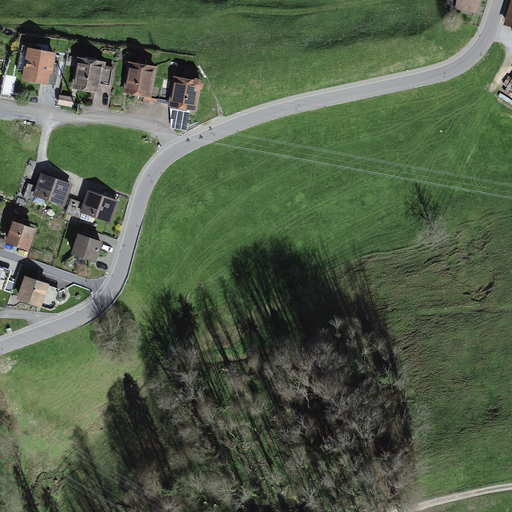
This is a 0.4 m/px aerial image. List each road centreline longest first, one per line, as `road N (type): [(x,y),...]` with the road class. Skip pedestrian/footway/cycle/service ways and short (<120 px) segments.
road 1 (unclassified): [(500,0),(489,35),(458,68),(258,115),(176,150)]
road 2 (unclassified): [(176,150),(148,181),(111,291)]
road 3 (residential): [(176,150),(148,123),(50,114)]
